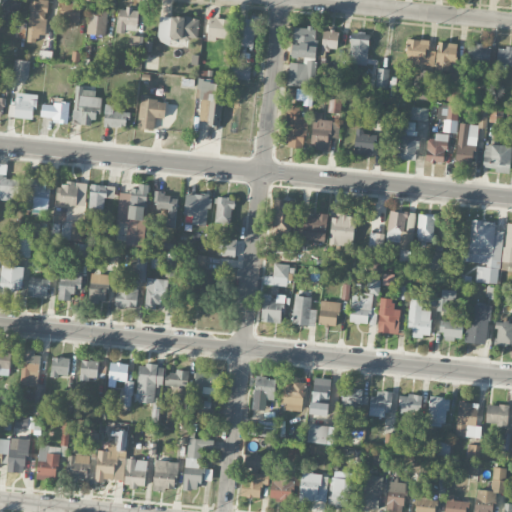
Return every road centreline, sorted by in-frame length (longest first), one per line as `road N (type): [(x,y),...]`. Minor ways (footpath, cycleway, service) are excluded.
road 1 (residential): [(225,511),(281,0)]
road 2 (tertiary): [(511,200),(0,146)]
road 3 (tertiary): [(0,324),(511,377)]
road 4 (residential): [(511,21),(310,0)]
